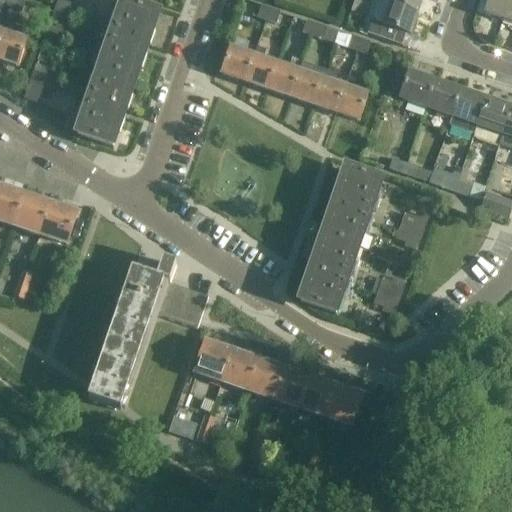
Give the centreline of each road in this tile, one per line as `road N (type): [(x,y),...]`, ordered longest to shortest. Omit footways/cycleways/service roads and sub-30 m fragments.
road 1 (residential): [(408,363),(336,347),(139,204)]
road 2 (residential): [(139,204),(208,0)]
road 3 (residential): [(139,204),(0,117)]
road 4 (residential): [(408,363),(511,274)]
